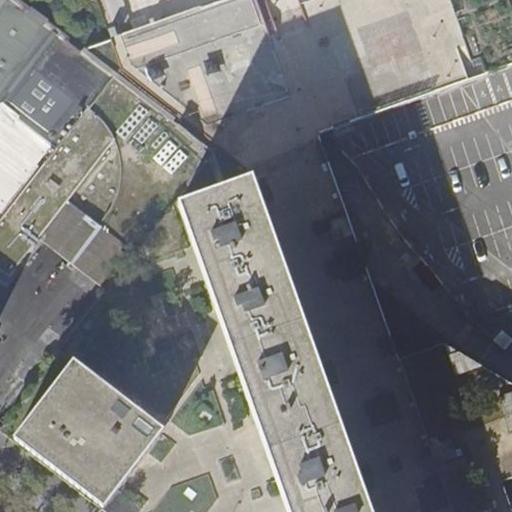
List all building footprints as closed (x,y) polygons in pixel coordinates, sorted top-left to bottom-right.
[(0,0),(0,108),(1,108),(54,149),(0,220),(0,271),(8,278),(38,240),(82,274),(105,292),(185,189),(211,155),(78,52),(9,0),(0,0)] [(258,0),(225,0),(153,26),(193,137),(253,182),(370,511),(451,511),(317,138),(338,129),(480,76),(511,63),(511,0),(301,0),(312,29),(274,44),(258,0)] [(0,220),(54,149),(1,108),(0,108),(0,220)] [(178,208),(286,511),(370,511),(253,182),(192,203),(178,208)] [(511,511),(511,388),(443,346),(399,362),(439,475),(446,472),(450,471),(464,511),(511,511)] [(74,363),(13,443),(36,460),(86,499),(104,511),(164,432),(74,363)] [(464,511),(450,471),(446,472),(439,475),(452,511),(464,511)]
